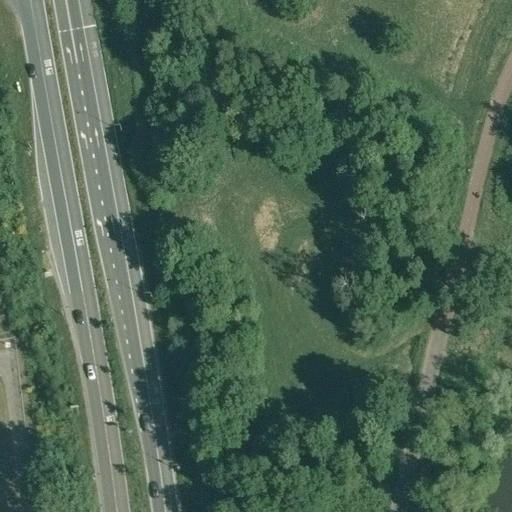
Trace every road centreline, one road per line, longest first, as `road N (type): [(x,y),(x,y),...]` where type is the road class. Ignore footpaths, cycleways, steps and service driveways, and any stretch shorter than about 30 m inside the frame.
road 1 (secondary): [(22,0),(109,511)]
road 2 (secondary): [(159,511),(72,0)]
